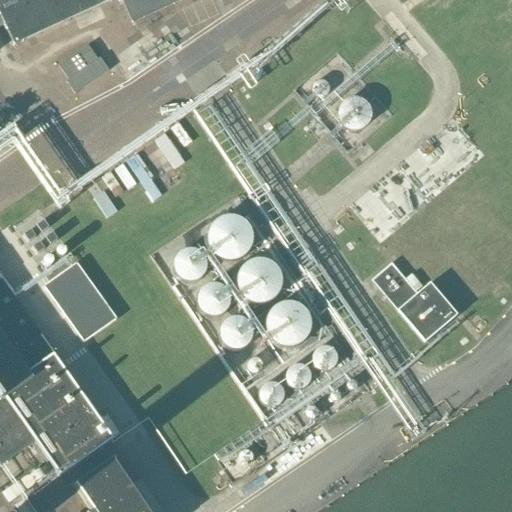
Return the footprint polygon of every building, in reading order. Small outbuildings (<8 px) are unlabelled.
[(0,0),(0,21),(12,48),(115,0),(119,0),(131,25),(184,0),(0,0)] [(65,83),(74,96),(108,72),(99,59),(97,61),(87,47),(57,67),(67,81),(65,83)] [(309,89),(309,91),(310,93),(311,95),(313,96),(315,97),(317,98),(319,98),(321,97),(323,96),(324,94),(325,92),(326,90),(325,88),(325,86),(323,84),(322,83),(320,82),(318,81),(316,81),(314,82),(312,83),(310,85),(309,87),(309,89)] [(335,117),(335,121),(337,125),(339,129),(343,131),(347,133),(351,134),(355,134),(359,132),(363,130),(365,126),(367,122),(368,118),(368,114),(366,110),(364,106),(360,104),(356,102),(352,101),(348,101),(344,103),(340,105),(338,109),(336,113),(335,117)] [(204,242),(205,247),(207,253),(210,258),(214,261),(220,264),(225,265),(231,265),(237,263),(242,259),(245,255),(248,249),(249,244),(248,238),(246,232),(243,227),(239,224),(233,221),(227,220),(222,221),(216,223),(211,226),(208,231),(205,236),(204,242)] [(55,255),(55,257),(55,258),(56,259),(57,260),(58,261),(60,261),(61,261),(63,260),(64,260),(65,258),(65,257),(66,256),(65,254),(65,253),(64,252),(63,251),(62,250),(60,250),(59,250),(57,251),(56,251),(55,253),(55,254),(55,255)] [(170,269),(170,273),(172,277),(174,281),(178,284),(182,285),(186,286),(190,286),(194,284),(198,282),(200,279),(202,275),(203,270),(203,266),(201,262),(199,259),(195,256),(191,254),(187,253),(183,254),(179,255),(175,258),(173,261),(171,265),(170,269)] [(41,265),(42,266),(42,268),(43,269),(44,270),(45,270),(47,271),(48,271),(49,270),(51,269),(52,268),(52,267),(52,265),(52,264),(52,263),(51,261),(50,261),(49,260),(47,260),(46,260),(44,260),(43,261),(42,262),(42,264),(41,265)] [(392,262),(371,279),(423,340),(455,312),(429,279),(422,286),(411,273),(404,278),(392,262)] [(234,285),(234,290),(236,296),(239,301),(244,304),(249,307),(255,308),(261,307),(266,305),(271,302),(275,298),(278,292),(279,287),(278,281),(276,275),(273,270),(268,267),(263,264),(257,263),(251,264),(246,266),(241,269),(237,273),(235,279),(234,285)] [(42,288),(83,345),(116,321),(76,264),(42,288)] [(0,467),(35,443),(59,479),(112,442),(53,357),(41,340),(42,340),(0,279),(0,467)] [(194,304),(195,308),(196,312),(199,316),(202,319),(206,320),(210,321),(214,321),(218,319),(222,317),(225,314),(227,310),(227,306),(227,301),(226,297),(223,294),(220,291),(216,289),(212,288),(207,289),(203,290),(200,293),(197,296),(195,300),(194,304)] [(262,327),(263,333),(265,338),(268,343),(272,347),(278,349),(283,350),(289,350),(295,348),(300,345),(303,340),(306,335),(307,329),(306,323),(304,318),(301,313),(297,309),(291,307),(286,306),(280,306),(274,308),(269,311),(266,316),(263,321),(262,327)] [(217,338),(218,342),(219,346),(222,349),(225,352),(229,354),(233,355),(237,354),(241,353),(245,350),(248,347),(250,343),(250,339),(250,335),(248,331),(246,327),(243,324),(239,323),(235,322),(230,322),(226,324),(223,326),(220,329),(218,333),(217,338)] [(304,357),(304,360),(305,363),(307,366),(309,368),(312,369),(315,370),(319,369),(322,368),(324,366),(326,364),(328,361),(328,358),(328,355),(327,352),(325,349),(323,347),(320,346),(316,345),(313,345),(310,346),(308,348),(306,351),(304,354),(304,357)] [(279,375),(279,378),(280,381),(282,384),(285,386),(287,387),(291,388),(294,388),(297,387),(299,385),(302,382),(303,379),(303,376),(303,373),(302,370),(300,367),(298,365),(295,364),(292,363),(289,364),(285,365),(283,367),(281,369),(279,372),(279,375)] [(250,393),(250,396),(251,399),(253,402),(256,404),(258,406),(262,406),(265,406),(268,405),(270,403),(273,400),(274,398),(274,394),(274,391),(273,388),(271,386),(269,383),(266,382),(263,382),(259,382),(256,383),(254,385),(252,387),(250,390),(250,393)] [(145,511),(111,461),(74,486),(91,511),(145,511)] [(33,511),(24,499),(7,511),(8,511),(33,511)]
